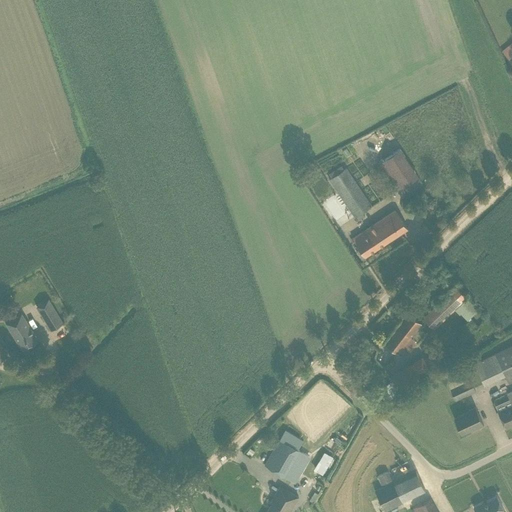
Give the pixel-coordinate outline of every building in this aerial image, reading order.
[(377,164),(396,191),(418,176),(400,149),(377,164)] [(329,179),(355,217),(372,206),(346,168),(329,179)] [(352,238),(356,243),(365,256),(407,228),(395,210),(364,231),(352,238)] [(423,318),(433,329),(466,298),(455,287),(423,318)] [(36,306),(51,330),(63,323),(48,298),(36,306)] [(6,321),(23,350),(38,340),(21,312),(6,321)] [(420,329),(423,325),(409,314),(386,343),(398,352),(402,346),(410,352),(417,342),(425,333),(420,329)] [(471,319),(461,327),(467,335),(478,326),(471,319)] [(474,363),(484,384),(505,375),(508,383),(511,380),(511,345),(483,359),(482,359),(482,360),(474,363)] [(391,377),(399,390),(430,370),(428,367),(432,364),(427,357),(423,359),(422,357),(391,377)] [(450,388),(455,400),(475,391),(470,379),(450,388)] [(511,425),(511,390),(507,393),(511,405),(498,411),(505,428),(511,425)] [(454,418),(461,433),(474,427),(475,429),(484,425),(475,407),(468,410),(468,411),(454,418)] [(264,465),(273,470),(284,477),(299,451),(280,439),(264,465)] [(313,469),(322,475),(333,457),(324,451),(313,469)] [(393,482),(375,491),(385,511),(403,502),(416,495),(425,491),(415,470),(406,475),(393,482)] [(391,480),(387,472),(378,476),(382,485),(391,480)] [(289,511),(298,497),(280,486),(270,503),(271,504),(266,511),(289,511)] [(473,507),(475,511),(504,511),(505,511),(496,496),(483,503),(482,502),(473,507)] [(413,508),(415,511),(437,511),(430,498),(413,508)]
